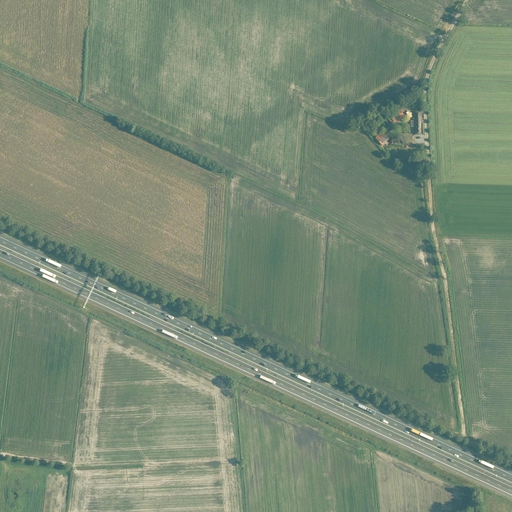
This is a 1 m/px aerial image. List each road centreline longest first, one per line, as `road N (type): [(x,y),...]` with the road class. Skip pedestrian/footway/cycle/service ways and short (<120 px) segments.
road 1 (motorway): [(0,253),(511,493)]
road 2 (motorway): [(511,475),(0,240)]
road 3 (track): [(464,436),(0,223)]
road 4 (track): [(428,154),(463,433),(511,460)]
road 5 (unclassified): [(428,154),(428,71),(464,0)]
